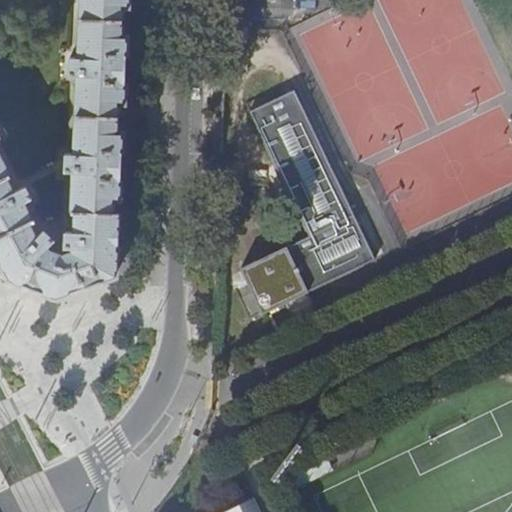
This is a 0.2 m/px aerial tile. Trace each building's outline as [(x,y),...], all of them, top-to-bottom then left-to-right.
[(0,0),(0,259),(1,261),(5,270),(9,278),(56,297),(105,279),(116,275),(117,256),(119,213),(112,212),(113,198),(119,198),(121,160),(122,132),(116,132),(117,102),(124,102),(125,67),(127,36),(120,36),(122,5),(128,6),(128,0),(0,0)] [(309,235),(240,268),(262,314),(297,297),(376,259),(294,90),(249,111),(309,235)] [(319,408),(306,414),(312,427),(325,421),(319,408)] [(292,436),(312,427),(306,414),(286,424),(292,436)] [(261,511),(254,495),(218,511),(261,511)]
